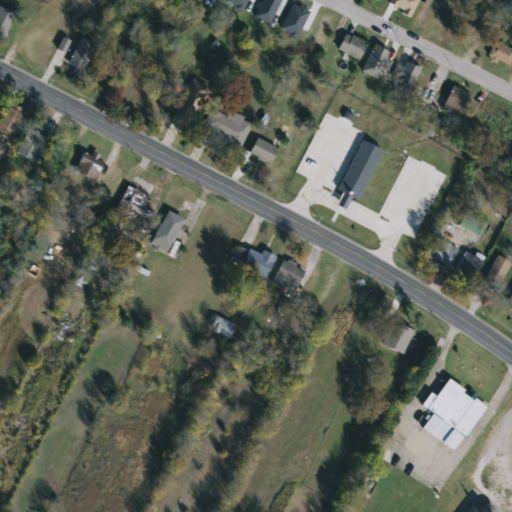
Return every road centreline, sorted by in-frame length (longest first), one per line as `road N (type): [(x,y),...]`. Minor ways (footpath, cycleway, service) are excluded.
road 1 (primary): [(0,73),(283,217),(511,357)]
road 2 (residential): [(327,0),(511,94)]
